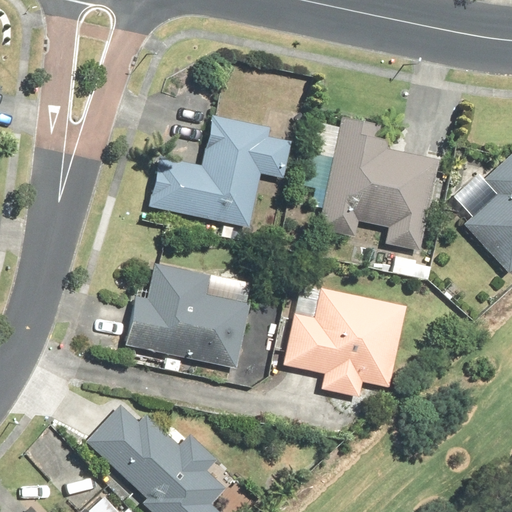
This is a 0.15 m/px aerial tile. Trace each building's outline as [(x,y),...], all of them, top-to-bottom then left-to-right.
[(147,206),(247,227),(258,174),(282,178),(289,140),(266,136),(268,128),(211,116),(201,165),(157,156),(147,206)] [(339,117),(316,230),(354,237),(357,221),(386,227),(382,245),(418,252),(438,158),(386,148),(387,140),(377,138),(380,126),(339,117)] [(496,194),(461,224),(504,274),(511,267),(511,151),(481,177),(496,194)] [(132,296),(122,346),(234,369),(247,304),(204,295),(208,275),(153,264),(145,299),(132,296)] [(404,306),(318,288),(312,317),(292,313),(281,366),(323,375),(320,390),(357,398),(361,383),(387,388),(404,306)] [(119,404),(82,441),(141,499),(139,501),(150,511),(217,511),(209,503),(224,489),(204,470),(215,459),(188,432),(176,445),(144,414),(137,421),(119,404)]
